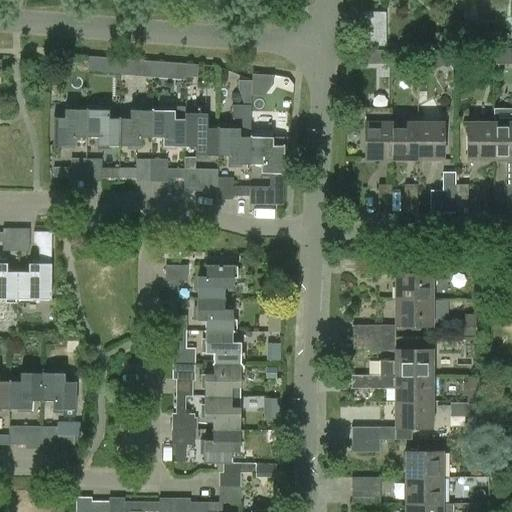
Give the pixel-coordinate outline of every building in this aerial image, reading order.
[(469,22),(454,22),(454,38),(469,38),(469,22)] [(99,59),(86,59),(86,71),(99,72),(99,59)] [(163,63),(151,62),(150,75),(163,75),(163,63)] [(240,98),(287,99),(287,74),(251,74),(251,79),(240,79),(240,98)] [(231,129),(217,129),(217,156),(228,156),(228,165),(250,165),(250,130),(250,105),(231,105),(231,129)] [(185,107),(185,147),(195,147),(195,156),(217,156),(217,129),(207,129),(207,120),(207,106),(185,107)] [(130,120),(119,120),(119,147),(140,147),(140,139),(151,139),(152,107),(140,107),(140,111),(130,111),(130,120)] [(172,107),(152,107),(151,139),(162,139),(162,147),(185,147),(185,107),(172,107)] [(364,108),(364,123),(365,160),(391,160),(391,123),(391,109),(364,108)] [(86,139),(87,111),(64,111),(64,119),(53,119),(53,147),(75,147),(75,139),(86,139)] [(108,111),(87,111),(86,139),(96,139),(96,147),(119,147),(119,120),(108,120),(108,111)] [(511,121),(493,122),(493,160),(506,160),(506,185),(507,214),(511,213),(511,121)] [(417,122),(391,123),(391,160),(417,160),(417,122)] [(443,122),(417,122),(417,160),(443,160),(443,122)] [(493,160),(493,122),(467,122),(467,160),(493,160)] [(250,130),(250,165),(261,165),(261,174),(272,174),(283,174),(283,136),(272,136),(272,129),(250,130)] [(70,168),(53,168),(53,178),(70,178),(70,168)] [(119,179),(119,169),(102,169),(101,179),(119,179)] [(119,169),(119,179),(136,179),(136,169),(119,169)] [(167,169),(167,179),(184,179),(184,170),(167,169)] [(442,173),(442,191),(430,191),(430,214),(455,214),(454,173),(442,173)] [(454,173),(455,214),(468,213),(468,186),(455,186),(455,173),(454,173)] [(272,196),(282,196),(283,174),(272,174),(272,196)] [(217,178),(200,178),(200,188),(217,188),(217,178)] [(378,185),(378,214),(391,214),(391,185),(378,185)] [(404,185),(404,214),(417,214),(417,185),(404,185)] [(250,187),(233,187),(232,197),(250,197),(250,187)] [(28,273),(18,273),(18,300),(51,300),(51,265),(51,233),(33,233),(33,244),(39,250),(39,265),(29,265),(28,273)] [(432,274),(419,274),(419,261),(393,261),(393,262),(355,262),(355,275),(394,275),(395,300),(432,300),(432,274)] [(0,300),(18,300),(18,273),(7,273),(7,265),(0,264),(0,300)] [(198,277),(197,299),(224,300),(224,289),(232,289),(232,266),(205,265),(205,277),(198,277)] [(168,299),(178,299),(178,282),(168,282),(168,299)] [(178,299),(168,299),(168,316),(164,316),(164,331),(176,332),(185,332),(187,332),(187,316),(178,316),(178,299)] [(224,300),(197,299),(197,321),(205,321),(205,332),(232,332),(232,311),(224,311),(224,300)] [(432,300),(395,300),(395,326),(448,325),(448,301),(432,301),(432,300)] [(352,338),(381,337),(381,326),(352,326),(352,338)] [(176,332),(176,349),(173,349),(172,365),(195,365),(195,349),(185,349),(185,332),(176,332)] [(232,332),(205,332),(205,354),(213,354),(213,365),(240,365),(240,343),(232,343),(232,332)] [(381,351),(381,337),(352,338),(353,351),(381,351)] [(395,349),(395,361),(379,361),(380,376),(432,376),(432,349),(395,349)] [(195,365),(172,365),(172,380),(176,380),(176,397),(186,397),(192,398),(193,380),(195,380),(195,365)] [(205,375),(205,398),(239,398),(240,387),(240,365),(213,365),(213,375),(205,375)] [(0,373),(0,410),(11,411),(11,382),(0,382),(0,374),(0,373)] [(22,382),(11,382),(11,411),(33,411),(33,402),(44,402),(44,374),(22,374),(22,382)] [(44,374),(44,402),(54,402),(54,410),(75,410),(75,383),(65,383),(66,375),(44,374)] [(380,376),(351,376),(351,389),(395,390),(395,401),(432,401),(432,376),(380,376)] [(186,397),(176,397),(175,414),(186,415),(186,397)] [(239,398),(205,398),(205,420),(213,420),(213,430),(239,431),(239,409),(239,398)] [(395,427),(380,427),(351,428),(351,440),(380,439),(411,440),(411,427),(432,427),(432,401),(395,401),(395,427)] [(239,431),(213,430),(212,441),(204,441),(204,464),(216,464),(216,473),(256,474),(256,464),(230,464),(230,453),(239,453),(239,431)] [(0,445),(10,446),(10,436),(0,435),(0,445)] [(26,436),(10,436),(10,446),(26,446),(26,436)] [(57,437),(57,446),(74,446),(74,436),(57,437)] [(380,454),(380,439),(351,440),(352,453),(380,454)] [(185,463),(185,445),(175,446),(175,463),(185,463)] [(405,478),(442,478),(442,452),(405,452),(405,478)] [(380,492),(380,478),(351,478),(351,491),(380,492)] [(442,478),(405,478),(405,504),(420,504),(443,504),(442,478)] [(207,503),(207,511),(220,511),(221,503),(240,503),(240,487),(218,487),(218,503),(207,503)] [(142,502),(141,511),(173,511),(174,499),(159,499),(159,503),(142,502)] [(92,502),(91,511),(108,511),(109,502),(92,502)] [(141,511),(142,502),(125,502),(124,511),(141,511)] [(207,511),(207,503),(190,503),(190,511),(207,511)]
